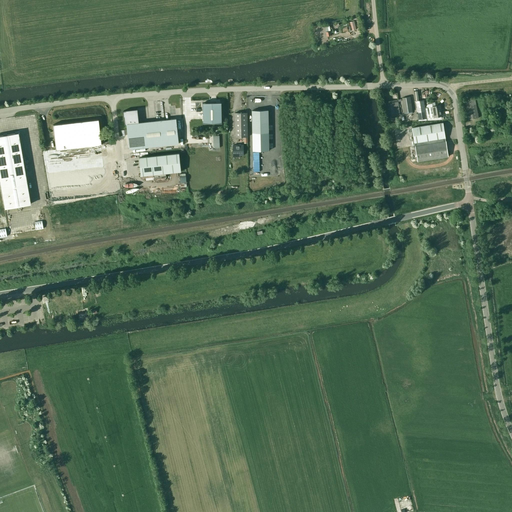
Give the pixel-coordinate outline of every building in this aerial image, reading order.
[(325,27),(326,32),(327,36),(331,35),(330,33),(333,32),(333,29),(330,30),(329,26),(325,27)] [(404,113),(412,111),(410,96),(402,98),(404,113)] [(468,120),(478,118),(474,98),(464,100),(468,120)] [(387,117),(395,116),(393,100),(385,101),(387,117)] [(418,120),(426,118),(423,100),(416,101),(418,120)] [(221,102),(203,103),(203,123),(222,123),(221,102)] [(434,117),(442,116),(440,105),(436,106),(436,105),(435,105),(435,106),(432,106),(434,117)] [(129,149),(166,145),(163,120),(137,123),(135,110),(123,112),(124,124),(127,124),(129,149)] [(269,150),(268,110),(252,110),(253,151),(269,150)] [(235,137),(247,137),(247,112),(235,113),(235,137)] [(98,119),(53,125),(55,150),(100,145),(98,119)] [(163,120),(166,145),(179,144),(176,119),(163,120)] [(446,141),(445,141),(445,138),(443,123),(412,128),(417,161),(448,156),(446,141)] [(18,133),(0,135),(0,185),(4,208),(30,204),(18,133)] [(243,145),(233,145),(233,159),(234,159),(233,154),(239,154),(239,155),(243,155),(243,145)] [(181,171),(179,153),(164,155),(166,173),(181,171)] [(141,176),(166,173),(164,155),(139,158),(141,176)]
